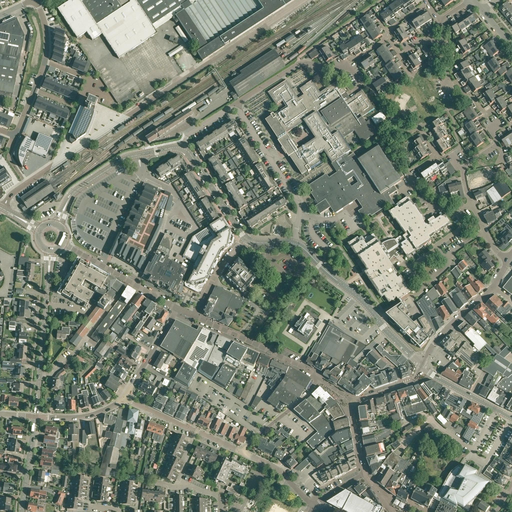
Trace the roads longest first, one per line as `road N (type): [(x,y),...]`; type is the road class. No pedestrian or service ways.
road 1 (unclassified): [(3,209),(16,191),(301,0)]
road 2 (tertiary): [(421,367),(358,296),(295,243)]
road 3 (tertiary): [(36,417),(50,251)]
road 4 (residential): [(295,243),(298,200),(235,108)]
road 5 (residential): [(235,108),(303,62),(346,67),(360,82)]
road 6 (residential): [(194,315),(318,378)]
road 7 (residential): [(421,367),(508,259)]
